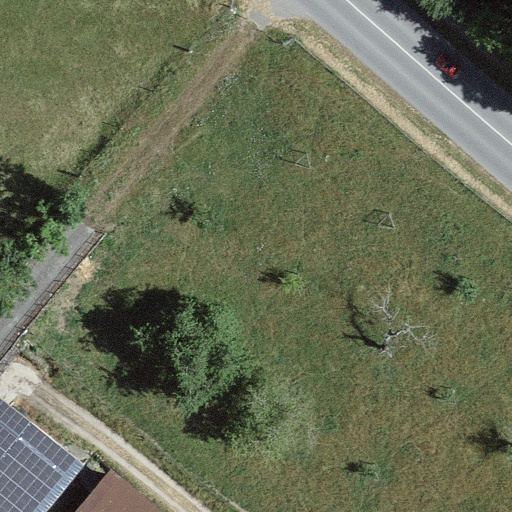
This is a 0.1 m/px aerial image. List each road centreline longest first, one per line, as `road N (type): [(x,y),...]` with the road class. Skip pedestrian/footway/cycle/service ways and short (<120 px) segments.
road 1 (track): [(0,359),(175,511)]
road 2 (secondary): [(347,0),(511,142)]
